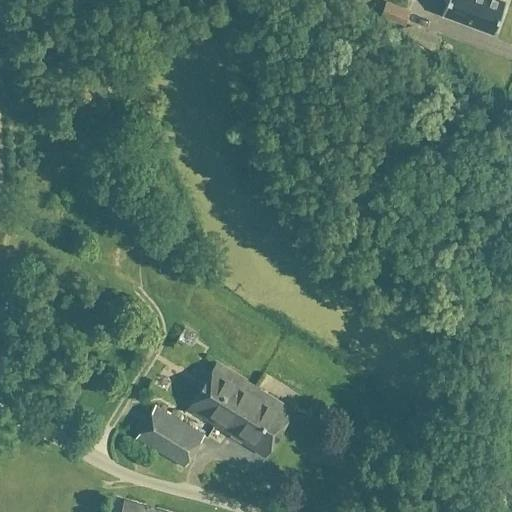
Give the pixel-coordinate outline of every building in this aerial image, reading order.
[(493,34),(505,2),(500,0),(446,0),(441,15),(493,34)] [(406,12),(388,5),(383,17),(402,23),(406,12)] [(62,165),(79,160),(73,141),(56,146),(62,165)] [(226,433),(240,411),(254,389),(214,364),(187,409),(226,433)] [(254,389),(240,411),(277,434),(290,411),(254,389)] [(156,451),(175,420),(152,406),(133,438),(156,451)] [(240,411),(226,433),(263,456),(277,434),(240,411)] [(175,420),(156,451),(169,459),(188,428),(175,420)] [(183,467),(202,436),(188,428),(169,459),(183,467)] [(152,511),(123,503),(120,511),(152,511)]
